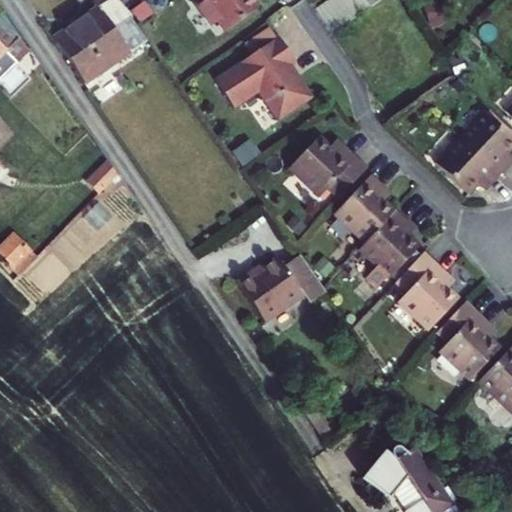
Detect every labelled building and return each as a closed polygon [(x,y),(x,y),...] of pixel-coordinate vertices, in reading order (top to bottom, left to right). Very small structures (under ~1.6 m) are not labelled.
[(65,47),(98,82),(149,35),(130,8),(122,0),(96,0),(94,2),(103,12),(65,47)] [(197,0),(191,4),(206,25),(212,20),(219,30),(253,7),(248,0),(197,0)] [(330,39),(380,0),(379,0),(323,0),(310,12),(330,39)] [(0,71),(26,47),(0,19),(0,71)] [(263,24),(237,42),(247,57),(273,41),(263,24)] [(247,57),(208,79),(226,110),(252,95),(270,124),(306,102),(285,67),(290,65),(275,40),(273,41),(247,57)] [(0,143),(14,129),(0,115),(0,143)] [(455,144),(491,182),(508,165),(501,158),(511,150),(481,119),(455,144)] [(336,200),(365,170),(341,148),(336,154),(317,137),(287,170),(318,198),(326,190),(336,200)] [(431,168),(461,199),(471,189),(477,196),(491,182),(455,144),(431,168)] [(117,175),(108,163),(87,185),(98,195),(117,175)] [(363,246),(358,251),(394,212),(383,201),(388,195),(371,178),(333,216),(363,246)] [(385,278),(387,280),(418,248),(407,237),(413,231),(394,212),(358,251),(374,267),(364,278),(375,289),(385,278)] [(19,232),(0,247),(0,249),(21,275),(41,258),(19,232)] [(306,301),(324,289),(298,251),(282,261),(276,256),(249,275),(247,272),(234,280),(261,320),(301,293),(306,301)] [(446,274),(424,253),(397,282),(408,292),(400,300),(430,329),(459,297),(441,280),(446,274)] [(487,323),(463,302),(436,331),(448,342),(440,351),(472,379),(499,348),(480,330),(487,323)] [(511,345),(478,382),(511,413),(511,345)] [(403,511),(440,511),(453,503),(413,445),(404,451),(391,445),(386,453),(382,450),(359,476),(387,499),(392,492),(405,477),(418,497),(403,508),(401,509),(403,511)] [(418,497),(405,477),(392,492),(403,508),(418,497)]
